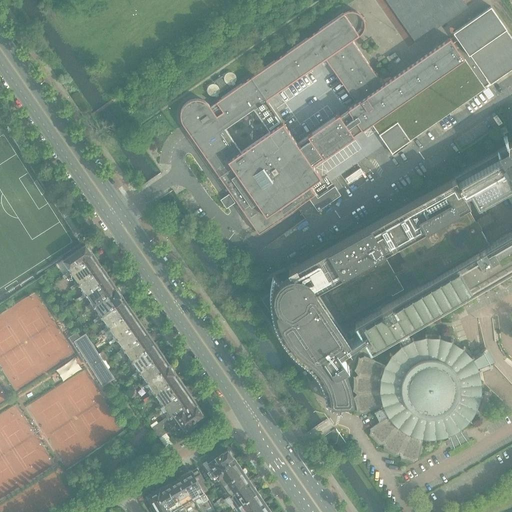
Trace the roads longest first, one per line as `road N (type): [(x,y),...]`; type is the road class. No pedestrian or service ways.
road 1 (secondary): [(183,300),(0,35)]
road 2 (secondary): [(0,62),(170,310)]
road 3 (unknown): [(185,144),(174,159),(178,173),(216,221),(275,261),(312,251)]
road 4 (residential): [(123,488),(242,416)]
road 5 (secondary): [(256,407),(183,300)]
road 6 (secondary): [(170,310),(242,416)]
road 7 (secondary): [(328,511),(256,407)]
